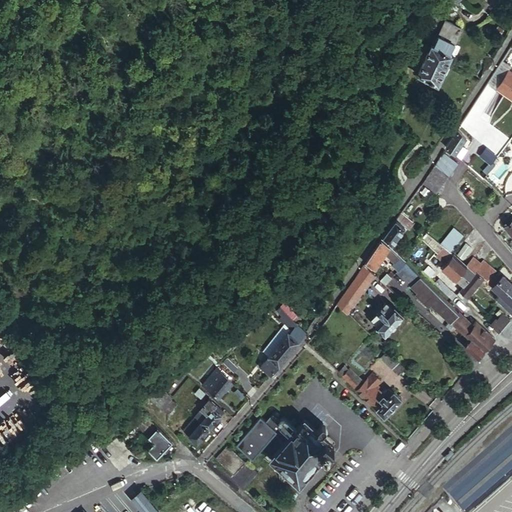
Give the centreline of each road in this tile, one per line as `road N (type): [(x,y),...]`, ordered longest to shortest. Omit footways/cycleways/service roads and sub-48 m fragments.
road 1 (residential): [(197,464),(296,358),(511,33)]
road 2 (secondary): [(511,380),(463,421),(382,511)]
